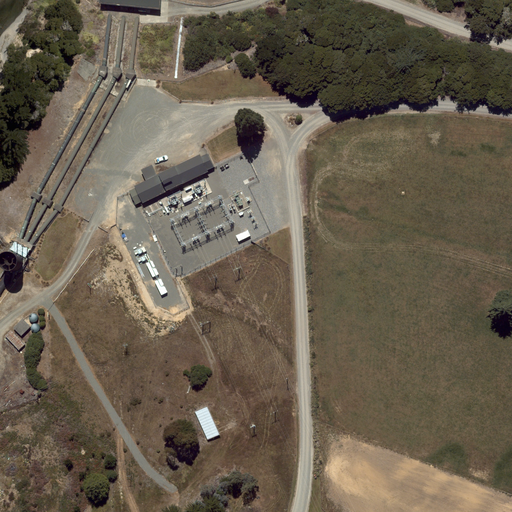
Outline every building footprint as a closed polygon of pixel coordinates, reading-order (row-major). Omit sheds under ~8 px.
[(164,0),(102,0),(102,6),(164,10),(164,0)] [(206,154),(128,188),(136,207),(215,172),(206,154)] [(247,230),(237,235),(240,242),(251,237),(247,230)] [(29,257),(29,254),(27,251),(25,249),(23,247),(20,247),(17,247),(14,248),(12,250),(10,253),(10,256),(10,260),(12,262),(14,264),(17,266),(21,266),(24,265),(26,263),(28,260),(29,257)] [(33,326),(23,317),(13,328),(23,337),(33,326)] [(25,345),(12,332),(7,338),(20,350),(25,345)] [(220,435),(209,406),(195,412),(207,440),(220,435)]
